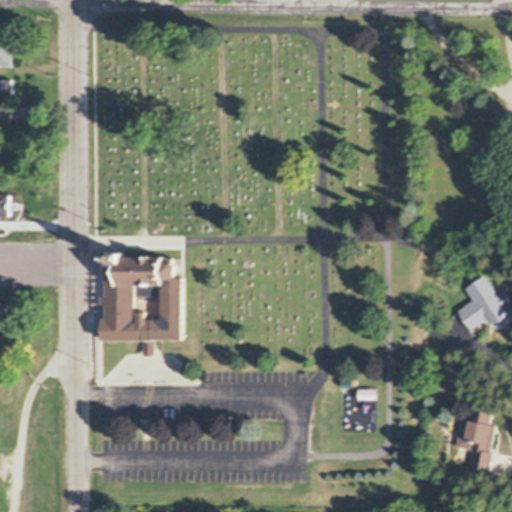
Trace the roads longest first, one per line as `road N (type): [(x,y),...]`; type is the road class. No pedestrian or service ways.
road 1 (residential): [(76,511),(73,0)]
road 2 (residential): [(73,7),(329,5)]
road 3 (residential): [(329,5),(511,2)]
